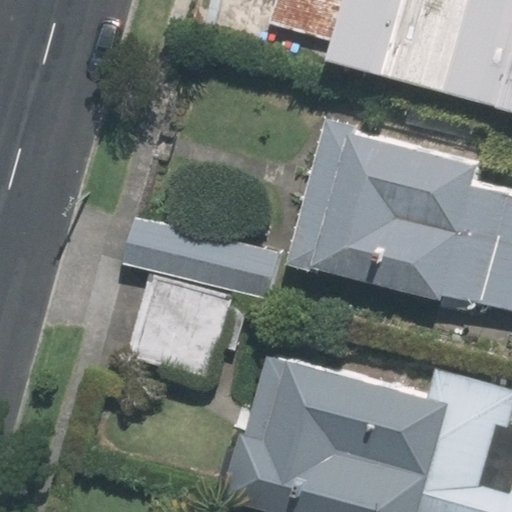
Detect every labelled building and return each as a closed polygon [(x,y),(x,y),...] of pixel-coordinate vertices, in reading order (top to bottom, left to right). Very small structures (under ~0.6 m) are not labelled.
[(511,0),(274,0),(269,19),(511,88),(511,0)] [(308,255),(511,297),(511,172),(503,171),(510,136),(340,101),(308,255)] [(297,242),(149,206),(137,256),(285,291),(297,242)] [(260,303),(162,270),(137,342),(236,375),(260,303)] [(346,511),(511,511),(511,365),(448,348),(439,380),(281,338),(242,484),(346,511)]
